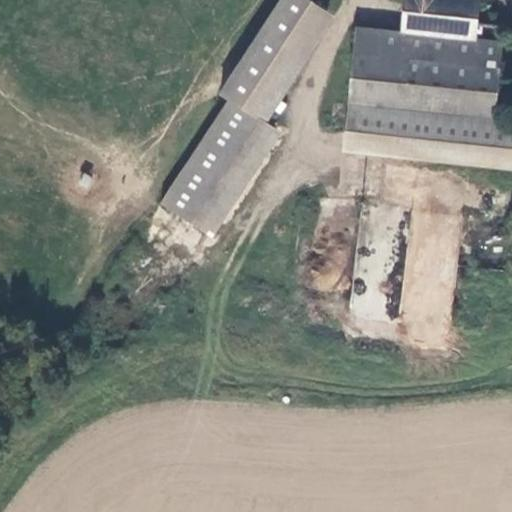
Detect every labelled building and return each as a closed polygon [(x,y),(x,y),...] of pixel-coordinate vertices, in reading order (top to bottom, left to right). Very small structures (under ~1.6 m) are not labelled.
[(229,103),(260,123),(329,15),(317,7),(305,0),(288,0),(224,100),(229,103)] [(470,0),(405,0),(402,29),(401,40),(458,45),(460,30),(478,32),(481,1),(470,0)] [(348,106),(503,118),(505,83),(510,36),(478,32),(460,30),(458,45),(401,40),(402,29),(354,26),(348,106)] [(511,83),(505,83),(503,118),(511,118),(511,83)] [(260,123),(229,103),(162,208),(208,237),(275,132),(260,123)] [(511,118),(503,118),(348,106),(343,153),(511,169),(511,118)]
